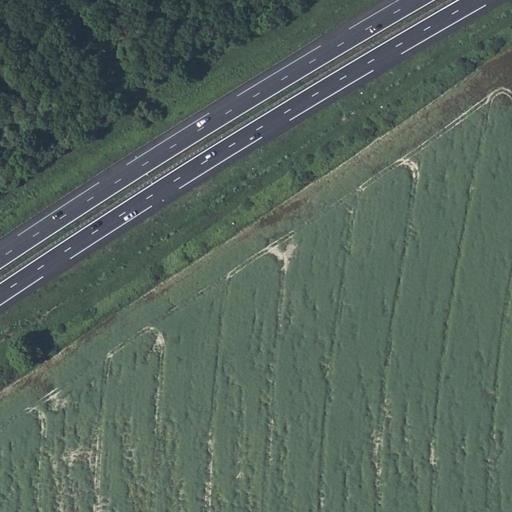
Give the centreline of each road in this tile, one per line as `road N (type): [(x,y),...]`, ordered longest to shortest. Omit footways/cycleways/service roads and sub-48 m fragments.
road 1 (motorway): [(0,294),(477,0)]
road 2 (motorway): [(417,0),(0,259)]
